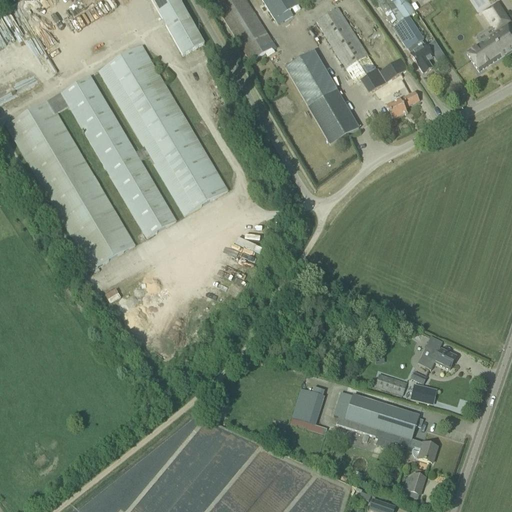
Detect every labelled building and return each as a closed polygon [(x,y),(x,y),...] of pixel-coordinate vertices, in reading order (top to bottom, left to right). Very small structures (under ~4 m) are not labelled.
[(149,0),(181,57),(203,45),(177,0),(149,0)] [(210,0),(250,63),(272,50),(272,51),(275,50),(274,48),(244,0),(210,0)] [(289,11),(298,5),(294,0),(261,0),(271,16),(269,17),(272,22),(274,21),(277,26),(292,17),(289,11)] [(496,35),(466,54),(478,73),(485,68),(511,50),(511,33),(508,27),(510,25),(497,4),(482,14),(496,35)] [(316,23),(339,61),(343,66),(355,85),(361,81),(365,87),(369,93),(384,84),(378,74),(337,9),(316,23)] [(421,42),(423,41),(408,18),(393,28),(392,29),(410,56),(422,76),(432,70),(428,63),(432,60),(424,47),(421,42)] [(94,179),(57,115),(69,108),(106,172),(146,240),(175,223),(140,163),(148,158),(153,165),(184,218),(227,192),(141,48),(99,73),(144,150),(135,155),(109,109),(90,78),(6,127),(91,273),(134,247),(94,179)] [(358,130),(313,53),(285,69),(330,147),(358,130)] [(393,65),(378,74),(384,84),(385,85),(407,71),(401,60),(393,65)] [(404,110),(419,103),(414,94),(386,108),(393,122),(406,115),(404,110)] [(118,290),(106,297),(111,305),(123,298),(118,290)] [(442,344),(433,340),(430,339),(417,365),(430,372),(434,364),(449,371),(455,358),(439,350),(442,344)] [(426,379),(414,374),(411,381),(423,386),(426,379)] [(406,385),(379,375),(374,388),(402,398),(406,385)] [(414,387),(410,401),(431,407),(435,392),(414,387)] [(315,426),(324,398),(323,398),(324,392),(313,389),(312,394),(301,391),(291,419),(292,420),(290,427),(321,437),(324,429),(315,426)] [(411,441),(418,418),(353,397),(353,398),(340,394),(333,417),(338,419),(336,426),(343,428),(343,429),(412,451),(412,452),(412,454),(412,455),(413,457),(413,458),(415,460),(416,460),(418,461),(431,465),(436,449),(411,441)] [(425,480),(412,476),(407,493),(410,494),(419,497),(425,480)] [(393,511),(395,509),(372,501),(368,511),(371,511),(393,511)]
